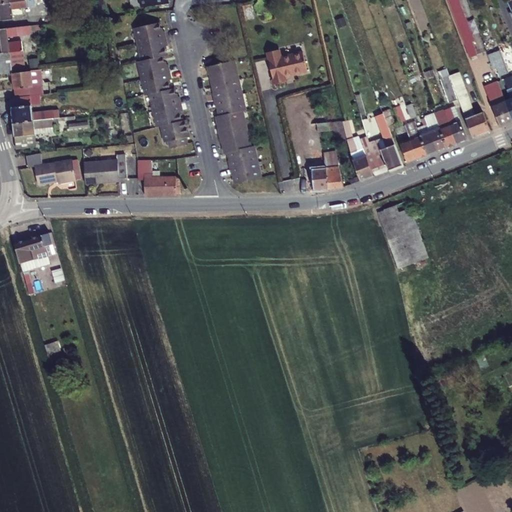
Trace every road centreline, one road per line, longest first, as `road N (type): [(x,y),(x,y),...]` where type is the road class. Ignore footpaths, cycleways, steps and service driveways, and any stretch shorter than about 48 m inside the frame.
road 1 (residential): [(511,136),(358,196),(292,204)]
road 2 (residential): [(220,205),(178,13),(183,2),(201,0)]
road 3 (residential): [(220,205),(8,208)]
road 4 (residential): [(261,64),(292,204)]
